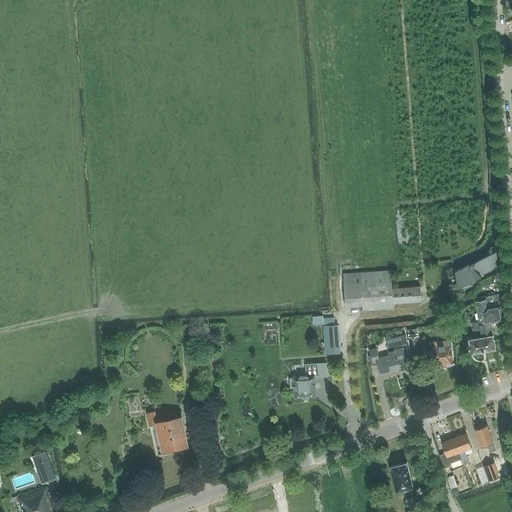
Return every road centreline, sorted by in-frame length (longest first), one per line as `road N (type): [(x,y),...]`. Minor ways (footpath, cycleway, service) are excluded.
road 1 (tertiary): [(163,511),(423,417)]
road 2 (residential): [(511,229),(500,80)]
